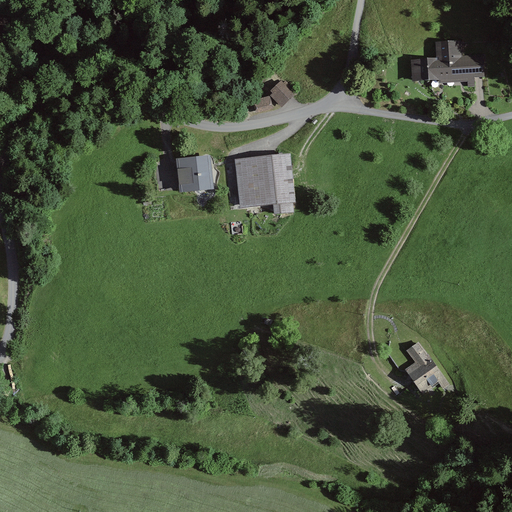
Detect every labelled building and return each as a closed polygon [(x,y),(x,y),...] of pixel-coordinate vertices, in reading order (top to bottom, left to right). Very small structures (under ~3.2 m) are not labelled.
[(437,61),(412,63),(413,83),(440,82),(440,85),(468,83),(468,88),(476,87),(475,79),(485,78),(484,55),(463,56),(462,42),(435,44),(437,61)] [(298,93),(286,82),(284,84),(282,82),(271,93),(274,95),(272,97),(283,108),(298,93)] [(270,97),(254,102),(257,114),(274,110),(270,97)] [(211,157),(177,161),(181,194),(215,191),(211,157)] [(292,157),(237,162),(242,209),(275,206),(276,215),(295,213),(294,204),(296,203),(292,157)] [(451,384),(419,341),(408,350),(416,361),(405,369),(424,393),(439,382),(444,389),(451,384)]
